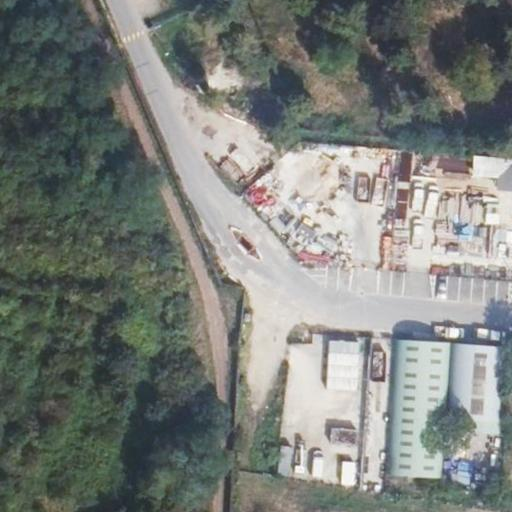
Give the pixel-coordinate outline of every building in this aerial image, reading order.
[(511,159),(474,155),(472,174),(495,176),(494,189),(511,191),(511,159)] [(483,255),(483,230),(461,230),(461,233),(435,234),(435,256),(483,255)] [(325,390),(356,391),(358,340),(327,339),(325,390)] [(395,339),(392,476),(442,477),(446,340),(395,339)] [(447,432),(498,433),(501,344),(450,343),(447,432)] [(341,461),(340,484),(353,484),(353,461),(341,461)]
